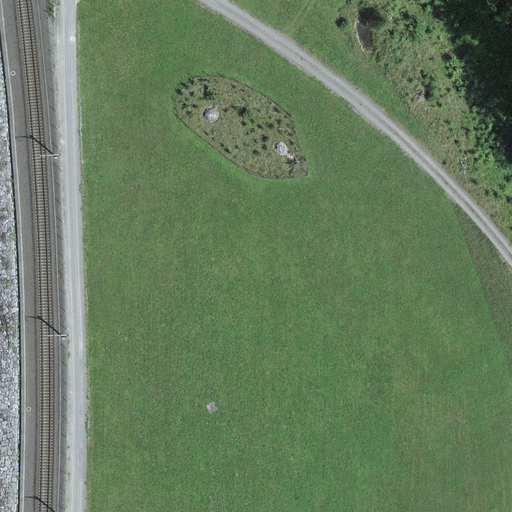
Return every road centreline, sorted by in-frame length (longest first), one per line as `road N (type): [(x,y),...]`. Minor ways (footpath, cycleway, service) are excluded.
road 1 (track): [(74,511),(67,0)]
road 2 (track): [(213,0),(394,130),(511,257)]
